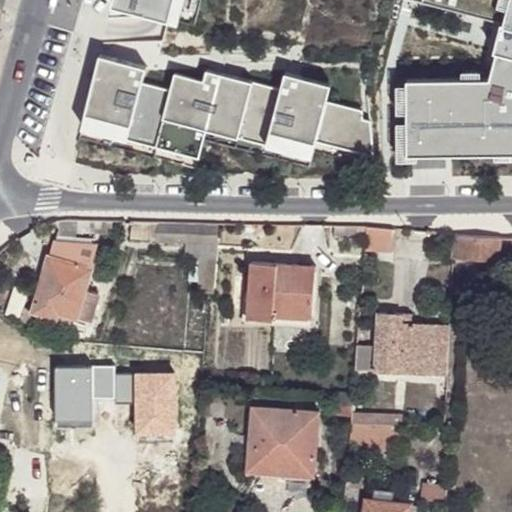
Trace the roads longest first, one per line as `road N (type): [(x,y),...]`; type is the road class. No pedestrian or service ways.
road 1 (residential): [(0,200),(511,204)]
road 2 (residential): [(38,0),(0,145)]
